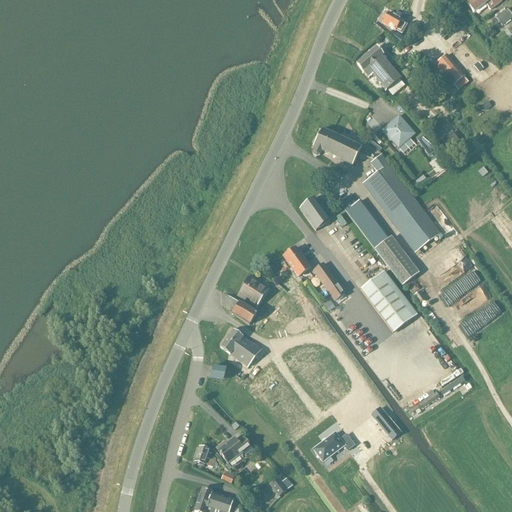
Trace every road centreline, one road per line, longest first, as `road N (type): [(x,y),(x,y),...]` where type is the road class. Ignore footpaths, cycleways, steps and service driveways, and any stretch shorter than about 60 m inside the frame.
road 1 (tertiary): [(187,330),(340,0)]
road 2 (tertiary): [(187,330),(139,444),(122,511)]
road 3 (residential): [(159,511),(197,360),(187,330)]
